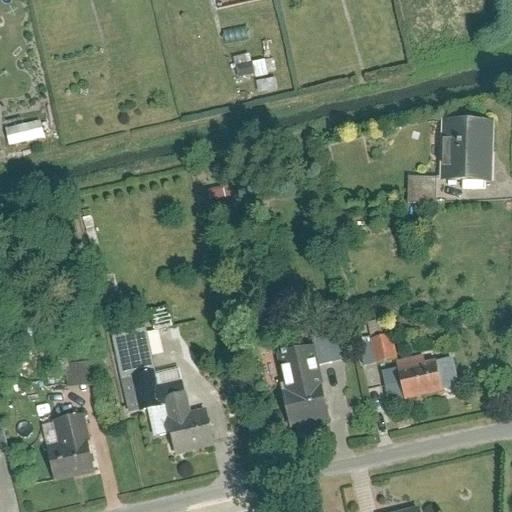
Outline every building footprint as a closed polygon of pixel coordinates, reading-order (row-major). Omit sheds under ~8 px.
[(487,179),(490,119),(441,117),(439,177),(487,179)] [(49,121),(12,126),(14,144),(51,138),(49,121)] [(433,177),(404,176),(404,201),(432,202),(433,177)] [(342,357),(333,324),(307,331),(316,363),(342,357)] [(152,437),(167,433),(173,454),(210,444),(200,406),(187,410),(176,364),(152,370),(142,326),(108,334),(126,411),(145,407),(152,437)] [(394,357),(386,330),(354,339),(362,366),(394,357)] [(290,423),(325,415),(307,342),(272,350),(290,423)] [(392,360),(401,398),(455,384),(448,354),(421,361),(419,353),(392,360)] [(91,384),(90,361),(63,362),(63,385),(91,384)] [(37,423),(52,481),(92,472),(78,413),(37,423)]
